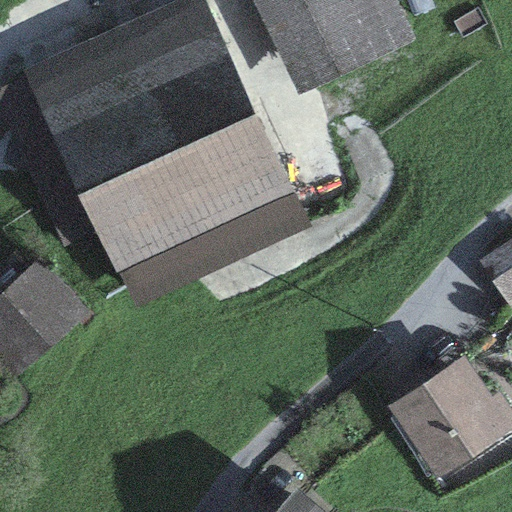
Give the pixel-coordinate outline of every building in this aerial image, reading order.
[(402,0),(266,0),(304,79),(415,26),(402,0)] [(217,4),(39,81),(119,265),(297,189),(217,4)] [(511,239),(482,259),(504,293),(511,288),(511,239)] [(35,249),(0,283),(0,334),(29,364),(90,305),(35,249)] [(511,397),(474,341),(393,396),(445,473),(511,427),(511,397)] [(338,511),(300,480),(273,511),(338,511)]
